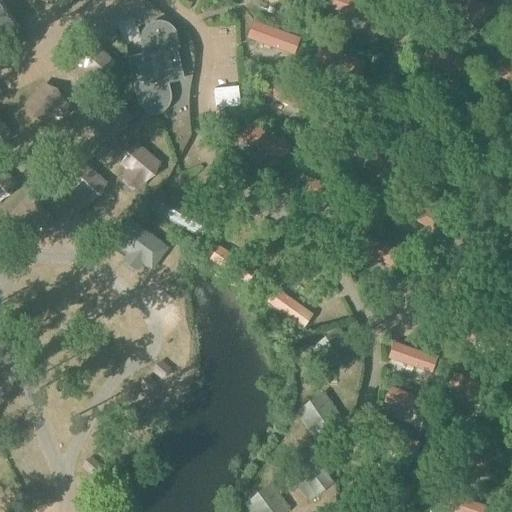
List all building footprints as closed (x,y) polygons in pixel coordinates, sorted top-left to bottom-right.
[(375,5),(359,0),(329,0),(327,8),(369,22),(375,5)] [(447,0),(444,5),(485,25),(493,8),(474,0),(447,0)] [(0,2),(0,37),(1,39),(18,27),(0,2)] [(298,35),(255,22),(249,39),(292,52),(298,35)] [(179,74),(171,39),(170,34),(167,30),(163,27),(160,27),(156,26),(153,27),(150,28),(147,31),(145,35),(144,38),(139,39),(143,54),(128,58),(136,94),(139,94),(141,100),(144,106),(148,109),(152,110),(156,110),(159,109),(162,106),(164,103),(165,100),(165,96),(161,79),(179,74)] [(359,54),(316,41),(311,58),(353,71),(359,54)] [(418,59),(456,84),(466,69),(428,44),(418,59)] [(491,71),(511,85),(511,63),(500,56),(491,71)] [(310,94),(267,81),(262,98),(304,112),(310,94)] [(373,115),(410,139),(420,124),(383,100),(373,115)] [(457,115),(495,140),(504,125),(467,100),(457,115)] [(289,141),(247,127),(241,144),(284,158),(289,141)] [(347,161),(384,186),(394,171),(357,146),(347,161)] [(429,161),(467,185),(477,170),(439,146),(429,161)] [(313,204),(351,229),(361,214),(323,189),(313,204)] [(403,205),(441,230),(451,215),(413,190),(403,205)] [(214,241),(246,273),(259,260),(227,228),(214,241)] [(356,247),(395,269),(404,253),(365,231),(356,247)] [(445,300),(490,301),(490,283),(445,282),(445,300)] [(265,298),(297,330),(310,317),(278,285),(265,298)] [(464,340),(509,341),(510,323),(465,322),(464,340)] [(387,360),(430,373),(435,358),(436,356),(393,342),(387,360)] [(448,389),(491,402),(497,385),(454,372),(448,389)] [(384,403),(426,416),(432,399),(389,386),(384,403)] [(371,448),(414,461),(419,444),(377,431),(371,448)] [(444,475),(487,489),(492,472),(449,458),(444,475)] [(365,488),(408,502),(414,484),(371,471),(365,488)] [(437,510),(444,511),(483,511),(486,506),(443,493),(437,510)]
